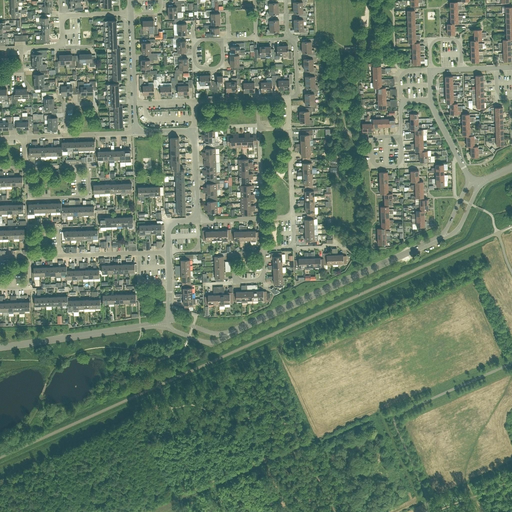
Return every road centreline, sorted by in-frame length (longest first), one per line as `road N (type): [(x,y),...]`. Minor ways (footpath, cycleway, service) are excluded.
road 1 (tertiary): [(230,332),(440,237)]
road 2 (tertiary): [(154,324),(0,348)]
road 3 (residential): [(85,165),(85,196),(31,198),(26,167)]
